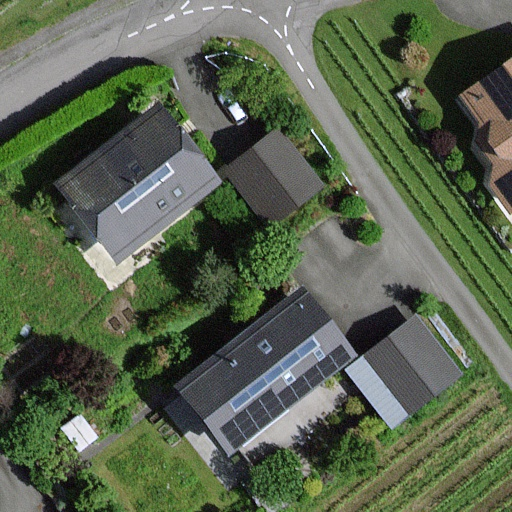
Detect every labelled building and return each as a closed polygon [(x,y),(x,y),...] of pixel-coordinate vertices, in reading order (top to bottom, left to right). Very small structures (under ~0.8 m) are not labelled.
[(511,64),(463,97),(483,126),(485,145),(496,163),(495,179),(511,205),(511,64)] [(214,181),(159,110),(64,184),(119,255),(214,181)] [(319,186),(277,132),(229,169),(271,223),(319,186)] [(353,352),(303,291),(185,385),(234,447),(353,352)] [(417,318),(352,369),(395,419),(460,372),(417,318)]
